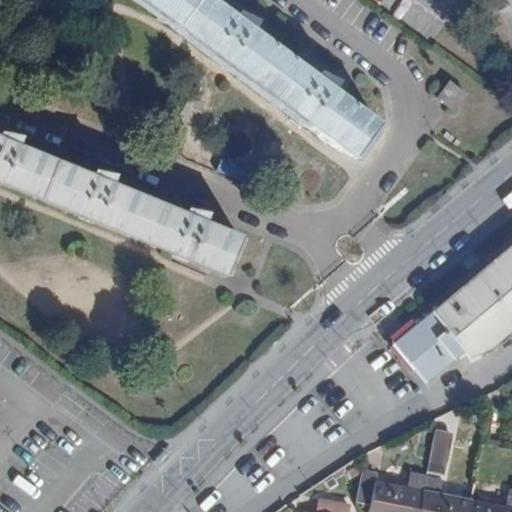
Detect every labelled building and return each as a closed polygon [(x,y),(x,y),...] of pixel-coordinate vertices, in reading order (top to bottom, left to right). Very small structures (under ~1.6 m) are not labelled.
[(139,0),(355,159),(380,125),(330,88),(337,79),(317,72),(314,76),(247,26),(253,18),(236,11),(232,15),(212,0),(139,0)] [(436,99),(452,112),(466,94),(449,82),(436,99)] [(183,208),(180,214),(105,183),(109,173),(89,169),(87,176),(11,144),(15,134),(0,131),(0,183),(225,276),(241,239),(199,222),(204,212),(183,208)] [(511,244),(432,312),(466,353),(489,348),(511,329),(511,244)] [(466,353),(432,312),(393,344),(429,385),(466,353)] [(428,472),(441,475),(449,435),(436,432),(428,472)] [(419,511),(424,492),(412,489),(375,482),(377,473),(363,471),(356,502),(370,505),(368,511),(419,511)] [(412,489),(424,492),(426,478),(415,476),(412,489)] [(424,492),(436,494),(439,480),(426,478),(424,492)] [(469,511),(471,501),(436,494),(424,492),(419,511),(469,511)] [(348,511),(349,505),(323,500),(320,511),(348,511)] [(469,511),(511,511),(511,509),(504,508),(471,501),(469,511)]
